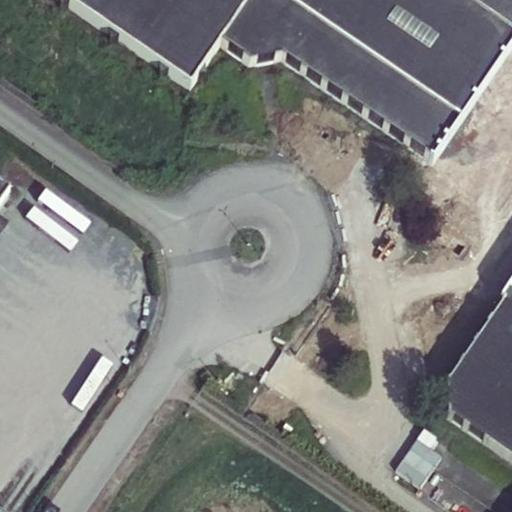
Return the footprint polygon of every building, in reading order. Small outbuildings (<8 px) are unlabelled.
[(329,98),(397,0),(45,0),(53,5),(55,15),(65,13),(104,40),(106,49),(114,47),(154,75),(156,83),(164,81),(186,97),(194,86),(202,84),(201,75),(216,53),(245,73),(277,63),(329,98)] [(435,9),(421,0),(397,0),(329,98),(359,118),(435,9)] [(511,0),(440,0),(435,9),(359,118),(427,164),(511,40),(511,0)] [(421,0),(435,9),(440,0),(421,0)] [(333,163),(322,179),(331,185),(343,169),(333,163)] [(511,511),(511,287),(443,390),(445,420),(511,465),(511,511)]
